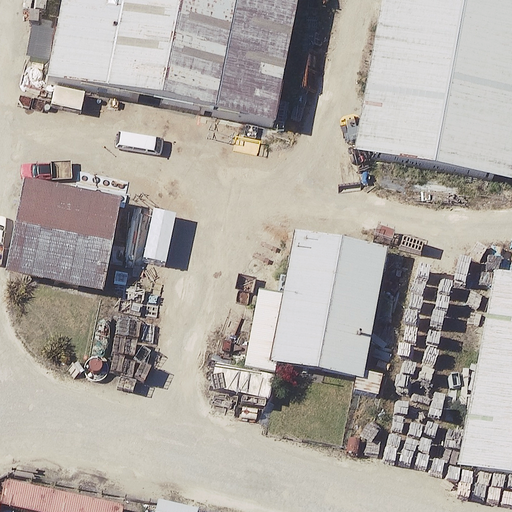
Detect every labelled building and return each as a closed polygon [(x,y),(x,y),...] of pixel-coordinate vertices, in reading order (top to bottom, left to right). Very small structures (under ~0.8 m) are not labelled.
[(249,0),(22,0),(4,117),(224,152),(249,0)] [(486,16),(387,0),(334,0),(302,201),(452,225),(486,16)] [(69,230),(0,219),(0,306),(55,315),(69,230)] [(342,278),(248,263),(227,393),(321,408),(342,278)] [(511,511),(511,318),(455,310),(422,511),(511,511)]
